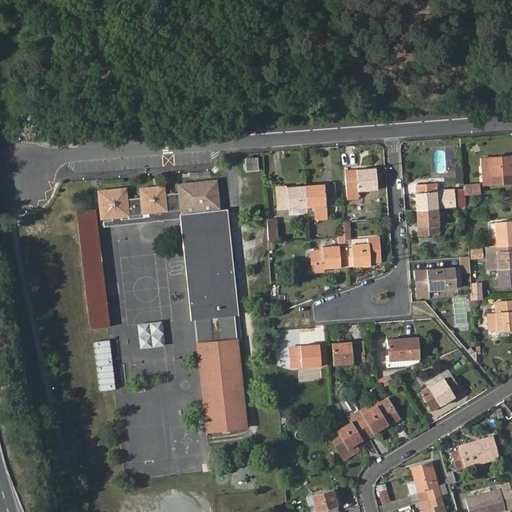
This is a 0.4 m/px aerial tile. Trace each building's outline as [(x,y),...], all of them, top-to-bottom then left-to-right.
[(481,160),(482,175),(492,175),(493,185),(511,183),(511,175),(511,174),(508,174),(508,166),(511,165),(511,158),(481,160)] [(246,159),(247,171),(258,171),(257,159),(246,159)] [(344,172),(346,199),(358,199),(358,191),(377,189),(375,170),(344,172)] [(492,175),(482,175),(482,186),(493,185),(492,175)] [(178,184),(193,319),(194,319),(234,314),(236,314),(225,214),(219,214),(216,180),(178,184)] [(464,185),(465,195),(475,194),(479,194),(479,184),(464,185)] [(316,207),(316,217),(325,216),(325,206),(335,205),(333,185),(313,187),(313,190),(305,190),(306,208),(316,207)] [(437,209),(436,193),(436,185),(415,186),(418,236),(438,235),(437,209)] [(141,189),(142,199),(143,213),(166,210),(165,207),(163,187),(141,189)] [(297,188),(276,189),(278,209),(288,209),(306,208),(305,190),(297,191),(297,188)] [(128,216),(126,201),(125,189),(99,192),(101,219),(104,218),(128,216)] [(445,193),(436,193),(437,209),(446,208),(445,193)] [(475,194),(465,195),(466,207),(476,207),(475,194)] [(143,213),(142,199),(126,201),(128,216),(104,218),(105,227),(182,218),(180,205),(165,207),(166,210),(143,213)] [(76,211),(84,283),(102,280),(94,210),(76,211)] [(276,220),(267,221),(268,242),(277,241),(276,220)] [(511,221),(495,223),(496,239),(496,246),(498,269),(511,268),(511,221)] [(379,238),(368,239),(368,245),(351,246),(350,222),(343,222),(344,237),(346,266),(369,265),(369,262),(381,262),(379,238)] [(438,235),(418,236),(418,244),(439,243),(438,235)] [(339,247),(322,248),(322,250),(310,250),(312,271),(323,270),(323,268),(346,266),(344,237),(338,238),(339,247)] [(471,260),(484,260),(484,248),(470,248),(471,260)] [(457,288),(455,269),(414,272),(415,297),(428,296),(428,290),(457,288)] [(102,280),(84,283),(90,329),(108,327),(102,280)] [(511,300),(496,302),(497,313),(498,331),(511,330),(511,300)] [(498,331),(497,313),(486,313),(488,332),(498,331)] [(194,319),(197,344),(221,342),(225,341),(223,320),(235,319),(234,314),(194,319)] [(235,319),(223,320),(225,341),(221,342),(222,355),(199,358),(207,432),(247,428),(235,319)] [(387,340),(388,361),(419,359),(418,338),(406,339),(406,342),(399,343),(398,339),(387,340)] [(95,340),(96,364),(111,364),(111,340),(95,340)] [(221,342),(197,344),(199,358),(222,355),(221,342)] [(332,345),(333,364),(363,363),(362,343),(332,345)] [(289,348),(290,368),(327,365),(326,345),(289,348)] [(458,349),(452,352),(455,357),(456,359),(463,356),(458,349)] [(452,352),(441,357),(444,364),(455,357),(452,352)] [(419,359),(388,361),(386,361),(386,368),(408,367),(419,362),(419,359)] [(448,370),(426,384),(428,388),(451,375),(448,370)] [(391,375),(380,378),(383,387),(394,383),(391,375)] [(428,388),(421,393),(431,411),(461,392),(451,375),(428,388)] [(350,396),(344,399),(351,411),(367,437),(398,418),(386,399),(379,403),(377,400),(358,411),(350,396)] [(351,423),(329,436),(343,459),(357,451),(353,445),(367,437),(351,411),(345,415),(351,423)] [(469,446),(468,444),(459,446),(460,450),(451,452),(456,470),(499,458),(493,436),(480,440),(481,443),(469,446)] [(430,473),(434,472),(431,462),(411,467),(415,482),(408,484),(411,494),(417,493),(420,502),(423,501),(428,500),(430,508),(425,509),(423,510),(423,511),(441,511),(440,507),(443,506),(440,495),(447,493),(445,484),(437,486),(433,487),(430,473)] [(385,483),(377,485),(382,504),(390,501),(385,483)] [(465,499),(468,511),(488,511),(495,510),(495,511),(497,511),(505,510),(504,509),(511,506),(511,498),(508,483),(497,486),(499,490),(465,499)] [(313,511),(338,511),(332,490),(313,495),(317,511),(313,511)] [(305,497),(309,511),(313,511),(317,511),(313,495),(305,497)]
